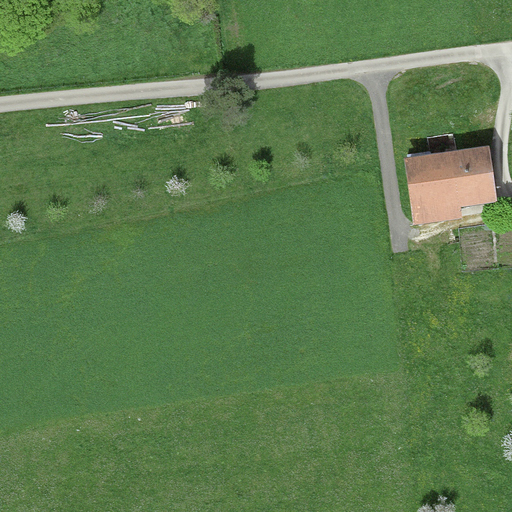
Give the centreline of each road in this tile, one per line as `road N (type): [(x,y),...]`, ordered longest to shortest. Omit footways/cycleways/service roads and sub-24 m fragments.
road 1 (track): [(0,104),(511,55)]
road 2 (track): [(506,56),(505,185),(511,209)]
